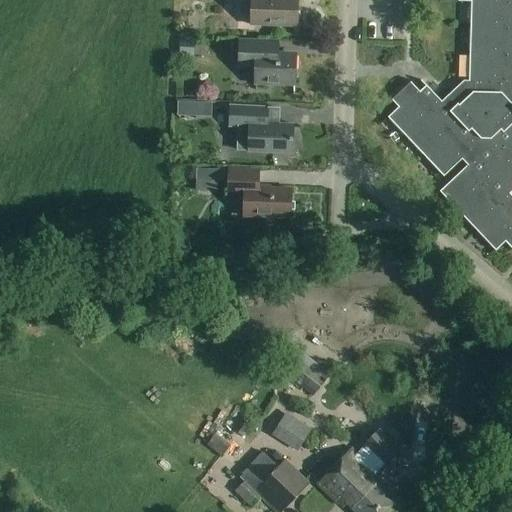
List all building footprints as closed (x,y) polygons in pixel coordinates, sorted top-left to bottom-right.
[(297,26),(297,0),(251,0),(251,25),(297,26)] [(511,0),(457,0),(458,1),(471,2),(469,82),(465,82),(443,103),(421,80),(414,86),(408,80),(389,97),(398,107),(388,117),(444,176),(462,159),(468,165),(440,191),(496,251),(505,242),(511,249),(511,195),(510,194),(511,192),(511,0)] [(295,84),(295,55),(270,54),(270,40),(239,39),(239,68),(255,68),(255,82),(295,84)] [(182,54),(196,54),(196,41),(182,41),(182,54)] [(196,103),(195,115),(212,116),(213,103),(196,103)] [(230,106),(229,126),(237,127),(236,151),(248,152),(287,153),(292,153),(293,125),(287,125),(279,124),(267,124),(268,107),(230,106)] [(197,170),(197,180),(218,180),(225,180),(225,169),(197,170)] [(290,217),(291,189),(258,188),(259,170),(229,170),(228,193),(244,194),(243,216),(290,217)] [(197,180),(197,191),(218,191),(218,180),(197,180)] [(191,254),(187,236),(171,239),(174,257),(191,254)] [(316,396),(326,380),(313,371),(319,363),(297,348),(280,371),(316,396)] [(289,416),(281,430),(304,444),(312,430),(289,416)] [(241,439),(252,426),(242,418),(231,431),(241,439)] [(337,463),(384,509),(393,500),(386,493),(391,488),(375,473),(384,464),(387,467),(402,452),(378,428),(363,443),(364,444),(356,453),(351,448),(336,463),(337,463)] [(215,434),(207,445),(222,456),(230,445),(215,434)] [(264,453),(240,479),(244,483),(256,494),(275,473),(280,468),(264,453)] [(280,468),(275,473),(256,494),(275,511),(281,511),(309,483),(286,462),(280,468)] [(356,511),(381,511),(384,509),(337,463),(336,463),(317,482),(336,501),(341,496),(356,511)] [(241,485),(235,492),(252,508),(259,502),(241,485)]
